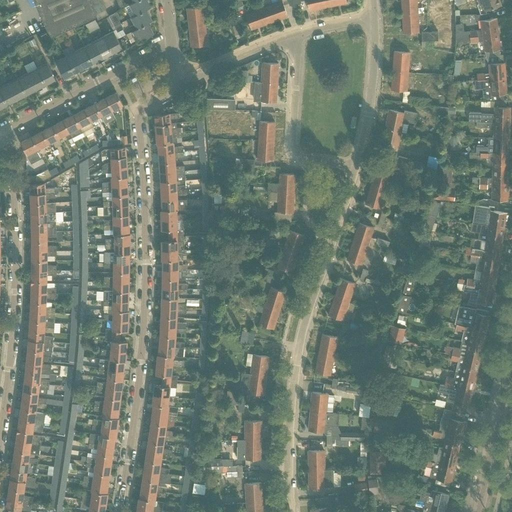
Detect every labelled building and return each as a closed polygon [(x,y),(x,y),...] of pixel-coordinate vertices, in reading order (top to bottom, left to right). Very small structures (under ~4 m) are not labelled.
[(33,0),(50,39),(65,32),(69,30),(96,16),(95,14),(93,9),(92,4),(90,0),(33,0)] [(102,0),(99,0),(92,4),(93,9),(94,9),(103,4),(104,4),(102,0)] [(120,0),(116,0),(119,9),(124,7),(120,0)] [(124,7),(130,18),(150,8),(146,0),(137,0),(133,2),(124,7)] [(327,6),(326,0),(306,0),(308,10),(327,6)] [(415,0),(400,0),(401,8),(416,7),(415,0)] [(480,13),(480,14),(486,13),(485,10),(499,5),(497,0),(477,0),(479,3),(476,4),(480,13)] [(282,1),(264,8),(269,22),(287,16),(282,1)] [(103,4),(94,9),(95,14),(105,10),(106,9),(103,4)] [(187,8),(189,27),(204,26),(202,6),(187,8)] [(416,7),(401,8),(402,21),(417,20),(416,7)] [(269,22),(264,8),(245,15),(251,29),(269,22)] [(105,10),(95,14),(96,16),(98,20),(107,15),(108,15),(105,10)] [(134,25),(129,27),(131,31),(147,23),(151,21),(147,12),(146,10),(130,18),(134,25)] [(109,16),(114,26),(120,23),(115,12),(109,16)] [(482,31),(470,32),(470,37),(498,34),(496,18),(490,19),(489,13),(486,14),(480,15),(477,15),(477,21),(481,20),(482,31)] [(95,20),(85,25),(88,29),(97,25),(95,20)] [(417,20),(402,21),(403,33),(418,32),(417,20)] [(114,26),(117,32),(123,29),(120,23),(114,26)] [(147,23),(131,31),(137,43),(153,35),(147,23)] [(204,26),(189,27),(191,47),(206,45),(204,26)] [(117,51),(118,53),(123,50),(119,43),(113,31),(103,36),(112,53),(117,51)] [(498,34),(470,37),(471,43),(483,41),(484,49),(484,50),(485,57),(487,57),(500,56),(500,55),(500,54),(499,49),(500,49),(498,34)] [(103,36),(93,41),(103,61),(109,58),(107,56),(112,53),(103,36)] [(123,50),(128,48),(124,40),(119,43),(123,50)] [(93,41),(84,46),(93,63),(98,61),(99,63),(103,61),(93,41)] [(428,45),(426,64),(435,65),(436,46),(428,45)] [(84,46),(74,51),(84,71),(89,68),(88,66),(93,63),(84,46)] [(436,46),(435,65),(444,66),(445,47),(436,46)] [(74,51),(64,56),(73,73),(78,71),(79,73),(84,71),(74,51)] [(14,52),(8,55),(11,61),(16,58),(14,52)] [(393,52),(393,65),(408,66),(408,53),(393,52)] [(73,73),(64,56),(54,61),(65,81),(70,78),(69,76),(73,73)] [(489,74),(477,75),(477,80),(490,79),(505,78),(504,62),(503,62),(503,56),(500,56),(487,57),(485,57),(484,58),(489,63),(489,74)] [(263,62),(262,82),(277,83),(278,63),(263,62)] [(46,64),(37,69),(45,85),(50,83),(51,85),(56,83),(46,64)] [(393,65),(392,77),(407,78),(408,66),(393,65)] [(37,69),(27,74),(37,93),(42,90),(41,88),(45,85),(37,69)] [(247,80),(247,69),(238,69),(238,80),(247,80)] [(27,74),(17,79),(26,95),(31,93),(33,95),(37,93),(27,74)] [(392,77),(391,90),(406,91),(407,78),(392,77)] [(477,80),(475,80),(476,89),(483,89),(484,99),(487,98),(487,101),(490,101),(492,100),(504,100),(503,93),(506,93),(505,78),(490,79),(477,80)] [(17,79),(8,84),(18,103),(23,100),(22,98),(26,95),(17,79)] [(277,83),(262,82),(255,81),(253,101),(276,102),(277,83)] [(8,84),(0,87),(0,92),(7,106),(12,103),(13,106),(18,103),(8,84)] [(116,92),(105,98),(112,110),(123,105),(116,92)] [(204,108),(233,109),(233,97),(205,97),(204,108)] [(105,98),(95,104),(101,116),(105,124),(115,118),(111,110),(112,110),(105,98)] [(468,113),(468,121),(476,122),(509,123),(510,107),(506,107),(506,100),(504,100),(492,100),(490,101),(490,107),(494,107),(493,114),(481,114),(480,112),(469,112),(468,113)] [(95,104),(84,109),(90,121),(101,116),(95,104)] [(200,104),(192,105),(193,113),(193,114),(196,114),(201,114),(201,113),(200,104)] [(431,113),(447,114),(447,122),(453,122),(454,107),(431,106),(431,113)] [(84,109),(73,115),(82,132),(93,126),(90,121),(84,109)] [(389,110),(385,129),(399,131),(400,132),(406,133),(407,124),(408,122),(415,123),(417,113),(404,110),(403,113),(399,112),(389,110)] [(154,115),(155,125),(170,123),(170,118),(179,118),(179,112),(154,115)] [(73,115),(63,120),(69,132),(72,137),(82,132),(73,115)] [(63,120),(52,126),(59,138),(69,132),(63,120)] [(256,120),(256,133),(274,134),(274,121),(256,120)] [(493,127),(493,137),(509,138),(509,123),(476,122),(476,127),(493,127)] [(155,125),(156,134),(181,132),(180,127),(170,128),(170,123),(155,125)] [(52,126),(42,131),(48,144),(53,141),(56,146),(61,143),(59,138),(52,126)] [(400,132),(385,129),(381,148),(396,151),(400,132)] [(42,131),(31,137),(37,149),(48,144),(42,131)] [(181,132),(156,134),(157,143),(158,143),(173,142),(175,142),(176,142),(176,137),(179,137),(181,137),(181,132)] [(256,133),(255,147),(273,148),(274,134),(256,133)] [(31,137),(20,143),(31,164),(42,158),(37,149),(31,137)] [(476,147),(476,152),(509,153),(509,138),(493,137),(488,137),(488,148),(476,147)] [(417,138),(414,156),(422,158),(426,139),(417,138)] [(198,140),(194,140),(194,147),(194,148),(204,147),(204,139),(198,140)] [(426,139),(422,158),(431,160),(435,141),(426,139)] [(173,142),(158,143),(158,144),(159,153),(183,152),(183,146),(173,147),(173,142)] [(96,144),(89,148),(92,153),(98,149),(98,148),(96,144)] [(236,146),(226,147),(227,166),(237,166),(236,146)] [(105,148),(101,151),(101,154),(101,161),(105,158),(111,158),(126,157),(125,147),(115,148),(105,148)] [(226,147),(217,148),(218,167),(227,166),(226,147)] [(255,147),(254,160),(272,161),(273,148),(255,147)] [(89,148),(82,152),(84,156),(85,157),(92,153),(89,148)] [(159,153),(159,163),(174,162),(174,156),(183,156),(183,152),(159,153)] [(492,159),(492,168),(508,169),(509,153),(476,152),(470,152),(470,158),(492,159)] [(106,163),(102,165),(102,168),(107,168),(127,166),(126,157),(111,158),(111,159),(111,162),(106,163)] [(70,160),(63,164),(65,168),(72,164),(70,160)] [(159,163),(160,172),(184,170),(184,165),(175,166),(174,162),(159,163)] [(112,172),(112,177),(126,176),(127,176),(127,166),(102,168),(102,173),(112,172)] [(472,178),(472,183),(479,183),(480,183),(508,184),(508,169),(492,168),(491,178),(472,178)] [(48,169),(35,176),(35,181),(43,180),(51,176),(49,171),(48,169)] [(184,170),(160,172),(161,182),(176,180),(185,180),(185,175),(185,174),(184,170)] [(242,172),(241,191),(251,192),(252,172),(242,172)] [(252,172),(251,192),(260,192),(261,173),(252,172)] [(279,173),(279,186),(294,187),(294,174),(279,173)] [(102,182),(102,187),(127,186),(126,176),(112,177),(111,177),(112,182),(102,182)] [(372,178),(369,191),(383,195),(387,183),(372,178)] [(161,182),(161,191),(185,189),(185,185),(176,185),(176,180),(161,182)] [(30,184),(30,194),(54,192),(54,187),(45,188),(44,183),(30,184)] [(508,184),(480,183),(479,183),(479,187),(486,187),(486,186),(491,186),(491,199),(507,200),(508,184)] [(112,192),(112,196),(127,195),(127,186),(102,187),(102,192),(112,192)] [(279,186),(278,199),(293,200),(294,187),(279,186)] [(434,187),(433,199),(454,200),(455,189),(434,187)] [(185,189),(161,191),(162,200),(177,200),(176,195),(186,194),(185,189)] [(369,191),(365,204),(380,208),(383,195),(369,191)] [(30,194),(30,203),(45,202),(45,198),(55,197),(54,192),(30,194)] [(112,201),(103,201),(103,206),(128,205),(128,198),(127,195),(112,196),(112,201)] [(177,200),(162,200),(162,210),(176,209),(176,210),(186,209),(186,204),(186,199),(177,200)] [(278,199),(277,212),(292,213),(293,200),(278,199)] [(45,202),(30,203),(31,213),(55,212),(55,206),(55,202),(45,202)] [(103,207),(97,207),(98,216),(103,215),(105,215),(106,215),(113,215),(128,214),(128,205),(103,206),(103,207)] [(489,221),(488,226),(504,228),(506,213),(491,210),(492,207),(486,206),(484,220),(489,221)] [(161,210),(161,220),(177,219),(186,219),(186,214),(176,214),(176,210),(176,209),(162,210),(161,210)] [(55,212),(31,213),(31,214),(31,222),(44,222),(46,222),(46,217),(51,217),(55,216),(55,212)] [(103,220),(104,225),(128,224),(128,214),(113,215),(113,219),(103,220)] [(424,229),(431,231),(435,216),(428,215),(424,229)] [(177,219),(161,220),(161,229),(168,229),(168,234),(168,235),(183,235),(183,234),(183,229),(177,229),(177,219)] [(44,222),(31,222),(31,232),(56,231),(56,226),(56,221),(51,222),(46,222),(44,222)] [(359,222),(355,235),(372,241),(376,228),(359,222)] [(472,223),(471,231),(479,233),(478,240),(486,241),(501,243),(504,228),(488,226),(472,223)] [(113,229),(114,234),(129,234),(128,224),(104,225),(104,230),(113,229)] [(395,228),(389,246),(398,249),(404,231),(395,228)] [(290,230),(286,242),(300,247),(304,235),(290,230)] [(423,230),(419,245),(427,246),(429,246),(431,231),(423,230)] [(31,232),(32,241),(46,241),(46,236),(56,236),(56,231),(31,232)] [(404,231),(398,249),(407,252),(413,234),(404,231)] [(105,238),(105,243),(130,243),(130,233),(129,234),(114,234),(114,238),(105,238)] [(162,240),(162,249),(183,249),(183,235),(168,235),(168,240),(162,240)] [(355,235),(351,247),(368,253),(372,241),(355,235)] [(32,241),(32,251),(56,250),(56,246),(47,246),(46,241),(32,241)] [(467,247),(466,253),(471,254),(484,256),(499,259),(501,243),(486,241),(485,250),(467,247)] [(286,242),(281,255),(296,260),(300,247),(286,242)] [(114,248),(114,253),(129,253),(130,253),(130,243),(105,243),(105,248),(114,248)] [(419,245),(415,259),(424,262),(427,246),(419,245)] [(351,247),(346,260),(364,266),(368,253),(351,247)] [(162,249),(162,260),(163,260),(177,260),(182,260),(182,259),(182,255),(186,255),(186,249),(183,249),(162,249)] [(32,253),(32,260),(47,260),(54,260),(54,255),(56,255),(56,250),(32,251),(32,253)] [(104,253),(104,262),(129,263),(129,253),(114,253),(104,253)] [(477,263),(476,271),(497,274),(499,259),(484,256),(471,254),(470,262),(477,263)] [(281,255),(277,267),(292,272),(296,260),(281,255)] [(415,259),(411,270),(421,272),(424,262),(415,259)] [(32,267),(32,270),(56,270),(56,265),(47,265),(47,260),(32,260),(32,267)] [(163,260),(163,269),(187,270),(187,264),(177,264),(177,260),(163,260)] [(113,267),(113,272),(128,272),(129,263),(104,262),(104,267),(113,267)] [(163,269),(163,279),(177,279),(177,274),(187,274),(187,270),(163,269)] [(32,279),(32,281),(46,281),(46,280),(47,275),(56,275),(56,270),(32,270),(32,279)] [(467,279),(466,285),(473,286),(494,289),(497,274),(476,271),(474,280),(467,279)] [(103,276),(103,281),(128,281),(128,272),(113,272),(113,277),(103,276)] [(408,273),(402,292),(411,293),(415,275),(408,273)] [(340,278),(336,290),(351,295),(355,283),(340,278)] [(163,279),(162,288),(186,289),(187,284),(177,283),(177,279),(163,279)] [(32,282),(31,292),(56,294),(56,288),(54,288),(54,283),(46,283),(46,281),(32,281),(32,282)] [(113,287),(113,290),(128,291),(128,284),(128,281),(103,281),(103,286),(113,287)] [(494,289),(473,286),(466,285),(465,284),(464,292),(471,293),(470,300),(477,301),(477,302),(492,304),(494,289)] [(271,287),(267,299),(281,304),(285,291),(271,287)] [(162,288),(162,298),(177,298),(177,293),(186,294),(186,289),(162,288)] [(103,295),(103,299),(128,300),(128,291),(113,290),(113,291),(103,291),(103,295)] [(336,290),(332,303),(346,308),(351,295),(336,290)] [(31,294),(31,302),(46,303),(46,298),(55,298),(56,294),(31,292),(31,294)] [(370,294),(364,312),(373,315),(379,297),(370,294)] [(396,310),(396,311),(405,313),(410,296),(401,295),(396,310)] [(379,297),(373,315),(382,318),(388,300),(379,297)] [(162,298),(162,307),(186,309),(186,303),(184,303),(185,298),(177,298),(162,298)] [(103,299),(103,305),(104,305),(104,310),(112,310),(112,309),(127,310),(128,300),(103,299)] [(267,299),(263,312),(277,316),(281,304),(267,299)] [(31,302),(30,312),(55,313),(55,307),(45,307),(46,303),(31,302)] [(332,303),(328,315),(342,320),(346,308),(332,303)] [(459,305),(454,324),(456,324),(457,324),(486,331),(490,316),(487,315),(488,311),(459,305)] [(162,307),(161,317),(176,317),(176,313),(186,313),(186,309),(162,307)] [(227,307),(226,326),(235,326),(236,307),(227,307)] [(236,307),(235,326),(245,327),(246,308),(236,307)] [(104,314),(103,319),(113,320),(127,321),(128,310),(127,310),(112,309),(112,310),(104,310),(104,313),(104,314)] [(30,312),(30,322),(45,323),(54,324),(54,317),(55,313),(30,312)] [(263,312),(259,324),(273,329),(277,316),(263,312)] [(161,317),(161,326),(185,327),(185,322),(176,322),(176,317),(161,317)] [(105,333),(105,334),(120,335),(120,334),(120,330),(127,330),(127,321),(113,320),(113,322),(112,328),(105,328),(105,333)] [(44,333),(44,332),(53,332),(54,324),(45,323),(30,322),(30,325),(29,332),(44,333)] [(464,333),(462,341),(482,346),(486,331),(457,324),(455,330),(464,333)] [(161,326),(160,335),(175,337),(175,332),(185,332),(185,327),(161,326)] [(391,326),(388,340),(398,343),(400,343),(401,344),(405,329),(404,329),(391,326)] [(29,332),(28,340),(53,343),(53,337),(44,336),(44,333),(29,332)] [(111,341),(111,349),(125,351),(126,341),(119,341),(120,335),(105,334),(105,340),(111,341)] [(322,334),(319,347),(337,350),(340,337),(322,334)] [(160,335),(159,345),(184,347),(184,342),(174,341),(175,337),(160,335)] [(28,340),(28,349),(40,350),(42,351),(52,351),(52,347),(53,343),(28,340)] [(453,348),(452,355),(464,357),(479,361),(482,346),(462,341),(460,350),(453,348)] [(158,354),(172,356),(173,356),(174,351),(183,352),(184,347),(159,345),(158,354)] [(319,347),(317,359),(335,363),(337,350),(319,347)] [(27,359),(27,360),(41,362),(42,360),(51,361),(51,356),(52,351),(42,351),(40,350),(28,349),(27,359)] [(109,359),(109,360),(124,361),(125,361),(125,351),(111,349),(101,349),(101,354),(110,355),(110,359),(109,359)] [(158,354),(157,364),(171,366),(177,366),(181,366),(182,361),(172,360),(172,356),(158,354)] [(251,370),(251,373),(266,376),(268,356),(258,355),(253,354),(252,362),(251,370)] [(458,362),(456,371),(475,376),(479,361),(464,357),(452,355),(451,360),(458,362)] [(99,365),(98,368),(123,370),(124,361),(110,360),(109,360),(99,359),(99,363),(99,365)] [(317,359),(315,372),(333,376),(335,363),(317,359)] [(26,362),(25,371),(40,373),(45,374),(49,374),(50,374),(50,369),(51,364),(41,363),(41,362),(27,360),(26,362)] [(157,364),(156,374),(163,375),(162,379),(162,380),(176,382),(177,380),(177,375),(170,375),(171,371),(171,370),(171,366),(157,364)] [(107,374),(107,378),(122,380),(123,370),(98,368),(98,373),(107,374)] [(25,371),(24,381),(48,384),(49,381),(54,382),(55,375),(50,374),(49,374),(45,374),(40,373),(25,371)] [(446,378),(445,385),(457,387),(472,391),(475,376),(456,371),(454,380),(446,378)] [(266,376),(251,373),(242,372),(240,387),(249,388),(248,393),(263,395),(266,376)] [(97,381),(96,387),(121,389),(122,380),(107,378),(106,383),(97,381)] [(155,385),(154,394),(168,395),(169,387),(176,387),(176,382),(162,380),(162,385),(155,385)] [(24,387),(23,391),(38,393),(46,394),(47,389),(48,389),(48,384),(24,381),(24,387)] [(451,411),(464,414),(467,406),(468,406),(472,391),(457,387),(445,385),(440,384),(438,391),(448,394),(446,401),(453,403),(451,411)] [(105,393),(104,397),(120,399),(121,392),(121,389),(96,387),(95,391),(105,393)] [(346,392),(345,392),(369,396),(370,391),(346,388),(346,392)] [(23,391),(22,400),(46,404),(47,399),(37,397),(38,393),(23,391)] [(312,392),(310,411),(325,413),(327,393),(322,393),(312,392)] [(154,394),(152,404),(153,404),(167,406),(167,405),(168,401),(177,402),(178,397),(168,395),(154,394)] [(94,400),(94,405),(118,408),(120,399),(104,397),(104,401),(94,400)] [(22,400),(20,410),(35,412),(36,407),(45,408),(46,404),(22,400)] [(153,405),(152,414),(172,416),(177,417),(178,407),(174,407),(169,406),(168,406),(167,406),(153,404),(153,405)] [(103,411),(102,416),(103,416),(117,418),(118,408),(94,405),(93,410),(103,411)] [(444,409),(438,431),(442,432),(446,433),(461,437),(461,436),(459,436),(460,431),(462,432),(464,424),(465,422),(463,421),(464,414),(451,411),(444,409)] [(20,410),(19,419),(43,423),(45,413),(35,412),(20,410)] [(309,424),(308,431),(318,432),(323,432),(326,435),(327,435),(328,435),(332,435),(340,435),(340,432),(337,427),(338,426),(339,414),(325,413),(310,411),(309,424)] [(152,414),(151,423),(161,424),(166,425),(166,420),(172,421),(176,421),(177,417),(172,416),(152,414)] [(93,419),(92,424),(117,427),(118,418),(117,418),(103,416),(102,421),(93,419)] [(361,417),(361,429),(364,430),(369,430),(370,418),(361,417)] [(19,419),(17,430),(32,432),(32,431),(42,432),(43,423),(19,419)] [(373,431),(389,434),(391,422),(375,419),(373,431)] [(245,420),(245,440),(260,440),(260,421),(245,420)] [(151,423),(149,432),(174,436),(175,431),(165,430),(166,425),(151,423)] [(101,430),(100,435),(115,437),(117,427),(92,424),(91,429),(101,430)] [(17,430),(16,441),(40,445),(41,435),(32,434),(32,432),(17,430)] [(340,436),(340,441),(369,441),(369,430),(364,430),(364,437),(340,436)] [(149,432),(148,442),(163,444),(163,439),(173,441),(174,436),(149,432)] [(442,432),(441,438),(445,439),(442,448),(458,452),(460,441),(457,441),(459,436),(461,437),(446,433),(442,432)] [(90,433),(89,442),(113,446),(115,437),(100,435),(90,433)] [(374,435),(372,446),(379,447),(379,446),(381,436),(374,435)] [(237,459),(245,459),(260,459),(260,440),(245,440),(237,440),(237,459)] [(16,441),(14,450),(29,453),(35,453),(39,454),(39,450),(47,451),(48,446),(40,445),(16,441)] [(97,449),(97,453),(112,455),(113,446),(89,442),(89,443),(88,448),(97,449)] [(148,442),(147,451),(171,455),(172,450),(169,449),(168,449),(162,448),(163,444),(148,442)] [(357,457),(357,469),(365,469),(365,443),(360,443),(360,457),(357,457)] [(428,452),(427,460),(434,462),(439,463),(454,467),(454,466),(452,466),(453,461),(455,462),(458,452),(442,448),(438,447),(437,454),(428,452)] [(14,450),(13,460),(37,463),(38,459),(34,458),(35,453),(29,453),(14,450)] [(308,450),(309,470),(324,470),(323,450),(308,450)] [(147,451),(145,460),(160,463),(161,458),(166,459),(170,460),(171,455),(147,451)] [(371,451),(370,473),(381,474),(382,474),(382,451),(371,451)] [(86,456),(86,461),(110,465),(112,455),(97,453),(96,458),(86,456)] [(197,459),(197,472),(222,471),(221,458),(197,459)] [(13,460),(11,469),(26,471),(27,467),(37,468),(37,463),(13,460)] [(64,460),(63,467),(68,468),(74,469),(75,464),(69,463),(69,460),(64,460)] [(145,460),(144,470),(158,472),(168,473),(169,469),(159,467),(160,463),(145,460)] [(427,460),(425,467),(432,469),(434,462),(427,460)] [(94,468),(94,472),(109,474),(110,465),(86,461),(85,466),(94,468)] [(432,469),(430,477),(435,478),(434,484),(439,485),(449,487),(450,482),(453,472),(450,471),(452,466),(454,467),(439,463),(434,462),(432,469)] [(11,469),(10,479),(34,482),(35,477),(25,476),(26,471),(11,469)] [(144,470),(143,479),(157,481),(162,482),(167,483),(168,473),(158,472),(144,470)] [(324,470),(309,470),(309,489),(324,489),(324,487),(333,487),(333,470),(324,470)] [(84,475),(83,480),(108,484),(109,474),(94,472),(93,477),(84,475)] [(195,474),(194,483),(206,485),(208,473),(195,474)] [(10,479),(9,488),(23,490),(24,486),(34,487),(34,482),(10,479)] [(143,479),(141,488),(165,492),(166,487),(162,487),(156,486),(157,481),(143,479)] [(92,487),(91,491),(92,491),(92,490),(106,493),(108,484),(83,480),(82,485),(92,487)] [(245,483),(246,503),(261,502),(260,482),(245,483)] [(354,484),(356,494),(367,493),(366,483),(354,484)] [(9,488),(7,498),(32,501),(32,496),(23,495),(23,490),(9,488)] [(141,488),(140,498),(154,500),(153,501),(154,501),(155,496),(165,497),(165,492),(141,488)] [(82,494),(81,499),(106,502),(107,493),(106,493),(92,490),(92,491),(91,491),(92,492),(91,496),(82,494)] [(427,494),(425,502),(445,506),(448,494),(431,490),(430,495),(427,494)] [(7,498),(6,507),(8,508),(16,509),(20,509),(30,511),(31,506),(31,505),(32,501),(7,498)] [(139,498),(137,507),(157,510),(162,511),(162,506),(163,502),(154,501),(153,501),(154,500),(140,498),(139,498)] [(90,506),(89,510),(103,511),(104,511),(106,502),(81,499),(80,504),(90,506)] [(261,511),(261,502),(246,503),(246,511),(261,511)] [(427,510),(426,511),(444,511),(445,506),(425,502),(423,509),(427,510)]
